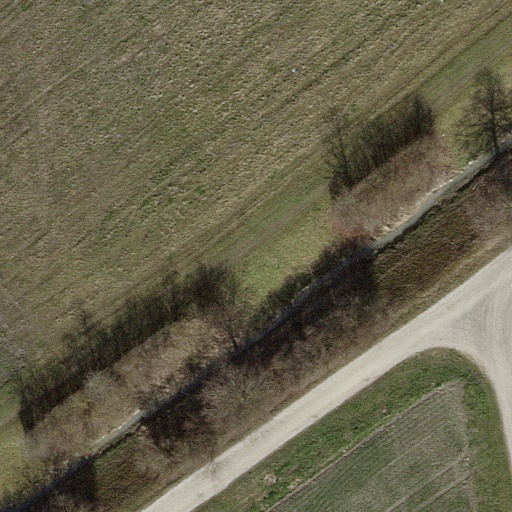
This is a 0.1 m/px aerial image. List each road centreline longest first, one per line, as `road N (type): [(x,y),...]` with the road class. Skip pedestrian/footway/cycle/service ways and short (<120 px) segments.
road 1 (track): [(511,41),(431,112),(0,428)]
road 2 (track): [(165,511),(511,274)]
